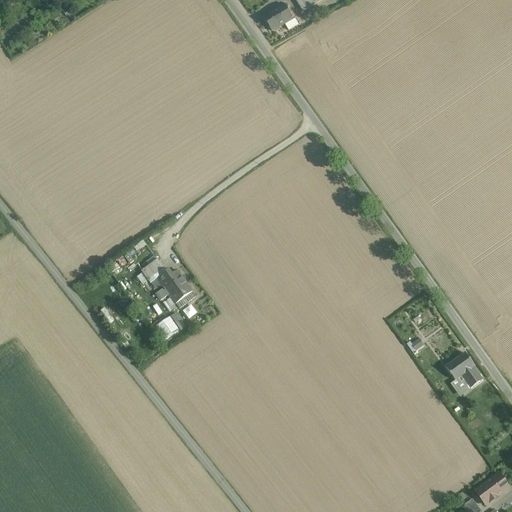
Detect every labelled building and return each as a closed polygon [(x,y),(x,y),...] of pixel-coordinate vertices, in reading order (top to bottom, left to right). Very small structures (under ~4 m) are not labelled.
[(295,0),(303,12),(322,0),(295,0)] [(293,20),(293,19),(284,5),(263,18),(272,32),(285,25),(293,20)] [(72,7),(63,12),(66,17),(75,12),(72,7)] [(76,13),(67,18),(69,23),(78,18),(76,13)] [(293,20),(285,25),(289,31),(299,25),(294,18),(293,19),(293,20)] [(143,240),(134,247),(138,252),(147,245),(143,240)] [(150,266),(158,260),(155,256),(147,262),(150,266)] [(150,266),(142,272),(143,274),(149,282),(150,281),(165,270),(158,260),(150,266)] [(167,272),(165,270),(150,281),(156,289),(162,285),(158,279),(167,272)] [(177,271),(170,277),(167,272),(158,279),(162,285),(165,289),(156,295),(161,301),(169,295),(176,304),(192,292),(193,292),(177,271)] [(149,282),(143,274),(138,277),(144,285),(149,282)] [(196,297),(192,292),(176,304),(180,309),(196,297)] [(176,313),(170,317),(180,332),(186,328),(176,313)] [(170,318),(157,326),(166,339),(179,331),(170,318)] [(424,346),(420,340),(413,345),(417,351),(424,346)] [(465,354),(446,368),(456,381),(462,377),(474,368),(475,367),(465,354)] [(474,368),(462,377),(471,389),(483,380),(474,368)] [(462,377),(456,381),(451,385),(460,397),(471,389),(462,377)] [(499,474),(476,491),(483,501),(487,498),(491,502),(509,488),(499,474)] [(481,511),(472,500),(465,505),(469,511),(481,511)]
